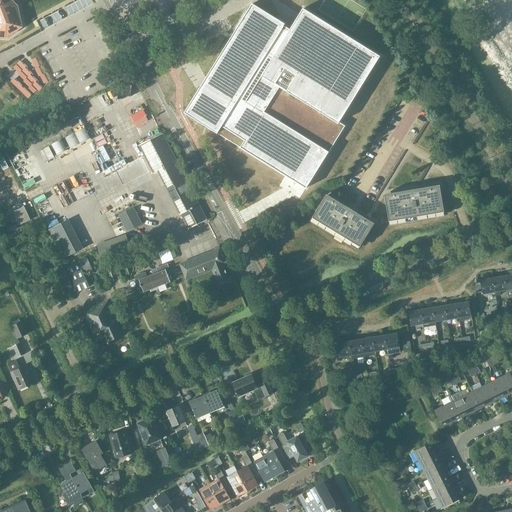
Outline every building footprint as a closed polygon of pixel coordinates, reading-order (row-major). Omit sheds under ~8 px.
[(0,0),(0,38),(4,39),(21,27),(17,7),(10,0),(0,0)] [(491,0),(496,8),(510,0),(491,0)] [(511,0),(510,0),(496,8),(502,18),(511,11),(511,0)] [(198,92),(185,113),(205,125),(206,126),(306,189),(345,126),(339,123),(380,57),(304,9),(292,28),(291,30),(284,26),(285,24),(278,20),(253,4),(248,11),(230,40),(207,78),(198,92)] [(511,11),(502,18),(507,27),(511,24),(511,11)] [(128,77),(125,72),(123,69),(115,73),(119,81),(128,77)] [(179,210),(187,225),(189,230),(198,226),(198,225),(207,220),(163,134),(139,147),(153,174),(158,172),(178,210),(179,210)] [(440,185),(385,195),(389,222),(391,221),(397,220),(398,223),(397,224),(398,224),(408,223),(408,222),(407,222),(406,218),(416,217),(417,220),(416,220),(417,221),(419,221),(418,220),(417,216),(427,215),(428,218),(427,218),(427,219),(438,218),(437,217),(436,213),(443,212),(445,212),(440,185)] [(375,224),(327,195),(313,218),(314,219),(314,218),(316,219),(320,222),(318,225),(317,225),(326,231),(326,230),(328,227),(336,232),(334,235),(333,235),(335,236),(336,236),(335,235),(337,232),(346,238),(344,241),(343,240),(343,241),(352,246),(352,245),(354,242),(360,246),(359,246),(360,247),(375,224)] [(14,212),(20,225),(30,220),(24,207),(14,212)] [(119,216),(127,233),(143,225),(134,208),(119,216)] [(84,248),(69,220),(49,230),(64,259),(84,248)] [(153,238),(159,251),(170,246),(165,233),(153,238)] [(98,246),(102,260),(132,249),(127,236),(98,246)] [(179,264),(185,281),(213,270),(218,285),(230,280),(225,267),(232,265),(228,257),(224,258),(219,246),(214,248),(215,250),(179,264)] [(167,262),(173,259),(169,249),(158,253),(162,262),(166,260),(167,262)] [(87,258),(67,267),(78,292),(90,287),(85,276),(89,274),(88,272),(92,270),(87,258)] [(151,270),(153,275),(158,288),(171,282),(168,274),(171,273),(168,264),(151,270)] [(54,269),(63,288),(71,285),(62,265),(54,269)] [(105,268),(111,282),(122,277),(118,267),(114,269),(113,268),(111,269),(110,266),(105,268)] [(158,288),(153,275),(147,277),(146,272),(134,277),(138,286),(141,285),(144,293),(158,288)] [(493,278),(496,293),(496,296),(500,295),(500,292),(508,291),(505,276),(493,278)] [(496,293),(493,278),(481,280),(484,297),(487,297),(487,294),(496,293)] [(112,301),(116,312),(121,310),(116,299),(112,301)] [(108,301),(83,312),(93,334),(103,330),(109,342),(122,336),(117,324),(118,323),(108,301)] [(469,301),(457,303),(459,319),(460,321),(463,320),(472,319),(472,316),(469,301)] [(447,321),(459,319),(457,303),(445,305),(447,320),(447,321)] [(445,305),(433,307),(436,322),(447,320),(445,305)] [(424,327),(436,325),(436,322),(433,307),(421,309),(424,325),(424,327)] [(411,327),(424,325),(421,309),(409,311),(411,327)] [(11,326),(17,339),(29,334),(23,321),(21,322),(19,320),(12,323),(13,325),(11,326)] [(397,333),(385,335),(388,350),(389,360),(394,359),(393,355),(401,353),(397,333)] [(385,335),(373,337),(376,352),(388,350),(385,335)] [(402,337),(403,347),(411,346),(409,336),(402,337)] [(373,337),(361,339),(364,357),(376,355),(376,352),(373,337)] [(17,339),(11,342),(13,346),(13,347),(18,358),(25,355),(20,343),(19,343),(17,339)] [(349,341),(352,356),(352,359),(364,357),(361,339),(349,341)] [(340,358),(352,356),(349,341),(337,343),(340,358)] [(495,365),(492,359),(487,361),(490,368),(495,365)] [(11,372),(19,390),(34,384),(26,366),(20,368),(16,361),(8,364),(11,372)] [(511,376),(510,373),(500,378),(509,394),(511,392),(511,376)] [(233,382),(239,396),(254,389),(258,400),(274,394),(268,380),(257,385),(252,374),(233,382)] [(500,378),(491,382),(499,399),(509,394),(500,378)] [(491,382),(482,387),(490,404),(499,399),(491,382)] [(470,387),(461,392),(463,396),(471,413),(481,408),(472,392),(470,387)] [(482,387),(472,392),(481,408),(490,404),(482,387)] [(217,390),(203,396),(211,413),(225,407),(217,390)] [(211,413),(203,396),(190,402),(197,419),(211,413)] [(441,400),(444,406),(453,422),(462,418),(454,401),(452,402),(449,396),(441,400)] [(463,396),(454,401),(462,418),(471,413),(463,396)] [(453,422),(444,406),(435,411),(443,427),(453,422)] [(174,428),(176,432),(183,429),(182,428),(187,426),(179,407),(167,412),(174,428)] [(234,410),(229,412),(228,413),(234,428),(240,425),(234,410)] [(238,418),(241,425),(246,423),(243,416),(238,418)] [(144,437),(147,445),(161,439),(152,418),(138,424),(141,431),(140,431),(142,438),(144,437)] [(188,428),(198,452),(203,450),(193,426),(188,428)] [(132,454),(126,431),(110,436),(117,458),(132,454)] [(198,436),(204,448),(214,444),(210,434),(205,436),(203,433),(198,436)] [(308,456),(305,450),(310,447),(305,439),(300,441),(298,437),(289,442),(284,433),(278,436),(290,458),(295,456),(298,462),(308,456)] [(214,438),(217,445),(223,442),(220,436),(214,438)] [(272,450),(263,455),(275,476),(285,471),(282,465),(286,462),(274,440),(268,443),(272,450)] [(82,449),(95,472),(107,465),(101,455),(103,454),(96,441),(82,449)] [(414,451),(419,461),(435,453),(430,443),(414,451)] [(161,450),(167,465),(177,461),(175,457),(171,446),(161,450)] [(177,461),(167,465),(168,467),(181,462),(186,460),(183,453),(177,456),(175,457),(177,461)] [(419,461),(424,470),(440,462),(435,453),(419,461)] [(246,467),(238,471),(249,491),(258,486),(255,480),(260,477),(247,454),(241,458),(246,467)] [(275,476),(263,455),(254,460),(265,482),(275,476)] [(218,465),(215,459),(207,463),(212,468),(218,465)] [(70,461),(64,464),(70,475),(76,471),(70,461)] [(424,470),(428,480),(445,472),(440,462),(424,470)] [(70,475),(64,464),(59,468),(65,478),(70,475)] [(407,467),(400,470),(402,475),(409,472),(407,467)] [(219,480),(210,485),(221,504),(231,499),(227,493),(232,490),(220,468),(214,471),(219,480)] [(120,481),(118,471),(112,473),(114,482),(120,481)] [(249,491),(238,471),(228,477),(239,497),(249,491)] [(428,480),(433,489),(449,481),(445,472),(428,480)] [(83,473),(73,479),(81,494),(83,497),(93,491),(92,488),(83,473)] [(81,494),(73,479),(63,485),(67,493),(63,495),(69,505),(73,503),(83,497),(81,494)] [(433,489),(438,498),(454,490),(449,481),(433,489)] [(299,496),(307,511),(342,511),(341,509),(335,511),(334,507),(336,506),(323,483),(299,496)] [(197,491),(194,485),(190,487),(190,488),(186,490),(189,496),(197,491)] [(221,504),(210,485),(200,490),(211,510),(221,504)] [(454,490),(438,498),(443,508),(459,500),(454,490)] [(146,506),(150,511),(156,511),(170,502),(164,493),(146,506)] [(199,494),(194,498),(197,503),(198,503),(202,500),(199,494)] [(31,511),(26,501),(14,506),(16,511),(31,511)] [(156,511),(174,511),(177,510),(170,502),(156,511)]
